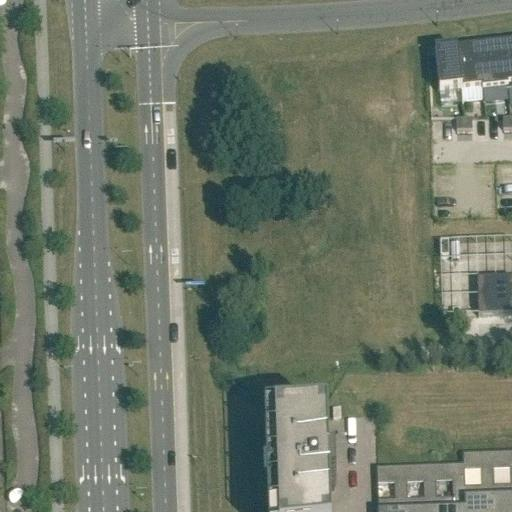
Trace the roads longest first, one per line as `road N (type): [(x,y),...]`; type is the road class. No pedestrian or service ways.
road 1 (secondary): [(165,511),(147,28)]
road 2 (secondary): [(85,31),(103,511)]
road 3 (tertiary): [(147,28),(360,18),(494,0)]
